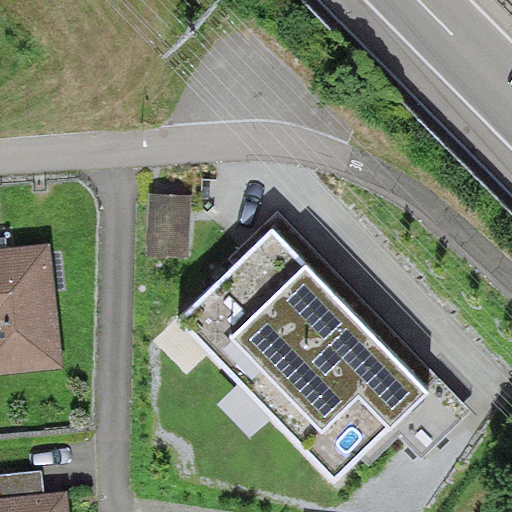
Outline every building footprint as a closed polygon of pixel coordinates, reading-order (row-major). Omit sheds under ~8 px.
[(192,198),(147,198),(147,259),(192,259),(192,198)] [(228,276),(175,328),(331,487),(389,431),(420,462),(469,413),(368,310),(273,213),(219,266),(228,276)] [(53,246),(0,251),(0,378),(66,371),(53,246)] [(0,501),(41,496),(39,473),(0,476),(0,501)] [(0,501),(0,511),(67,511),(66,494),(41,496),(0,501)]
